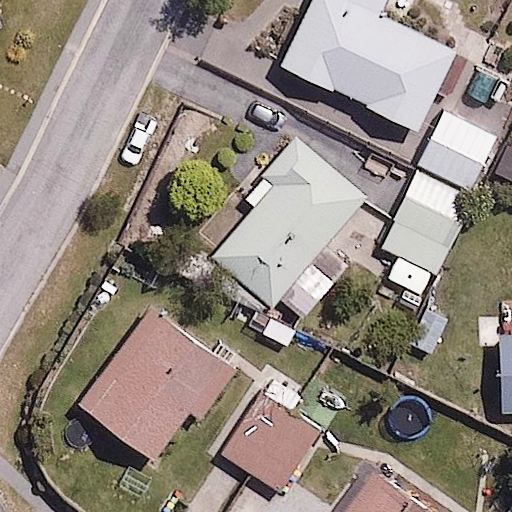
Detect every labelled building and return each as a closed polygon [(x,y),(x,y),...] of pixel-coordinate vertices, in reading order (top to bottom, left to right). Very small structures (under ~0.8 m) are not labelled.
[(386,0),(313,0),(285,64),(424,125),(459,44),(382,10),(386,0)] [(420,164),(475,190),(502,133),(447,107),(420,164)] [(301,129),(266,169),(258,162),(236,186),(255,202),(213,249),(275,304),(286,291),(305,307),(345,261),(324,242),(370,190),(301,129)] [(475,190),(420,164),(382,242),(438,268),(475,190)] [(156,303),(85,400),(157,453),(192,405),(204,413),(239,365),(156,303)] [(450,320),(424,305),(406,336),(432,351),(450,320)] [(511,329),(501,329),(502,407),(511,406),(511,329)] [(266,392),(227,447),(283,485),(321,431),(266,392)] [(348,511),(441,511),(382,467),(348,511)]
